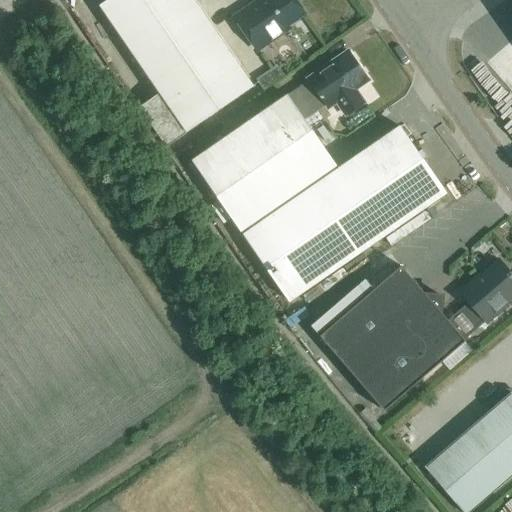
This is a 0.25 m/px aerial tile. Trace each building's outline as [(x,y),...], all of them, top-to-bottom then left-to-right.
[(194,0),(108,0),(100,6),(113,25),(175,116),(186,133),(254,87),(194,0)] [(304,14),(293,0),(260,0),(235,17),(258,50),(287,30),(288,25),(304,14)] [(476,31),(466,36),(479,57),(488,52),(476,31)] [(364,102),(355,89),(368,80),(348,51),(308,79),(309,80),(192,160),(289,302),(446,194),(400,126),(338,169),(304,120),(335,98),(346,115),(364,102)] [(251,78),(257,90),(279,79),(272,67),(251,78)] [(511,298),(511,274),(499,260),(476,280),(475,278),(459,291),(475,309),(468,315),(479,327),(485,321),(487,323),(504,308),(503,306),(511,298)] [(385,411),(466,341),(441,313),(442,296),(426,295),(401,267),(320,337),(385,411)] [(325,318),(306,333),(311,339),(330,324),(325,318)] [(511,390),(505,390),(493,401),(493,408),(424,467),(463,511),(471,511),(511,477),(511,390)]
